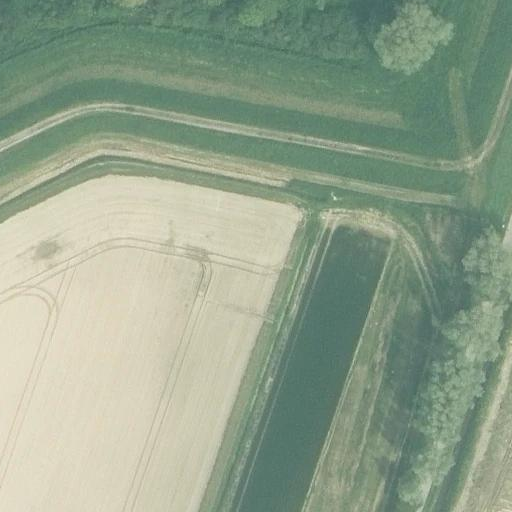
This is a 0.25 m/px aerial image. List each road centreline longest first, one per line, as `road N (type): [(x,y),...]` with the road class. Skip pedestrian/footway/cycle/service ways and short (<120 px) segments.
road 1 (track): [(382,511),(419,374),(426,278),(412,246),(387,223),(336,213)]
road 2 (unclassified): [(415,511),(511,230)]
